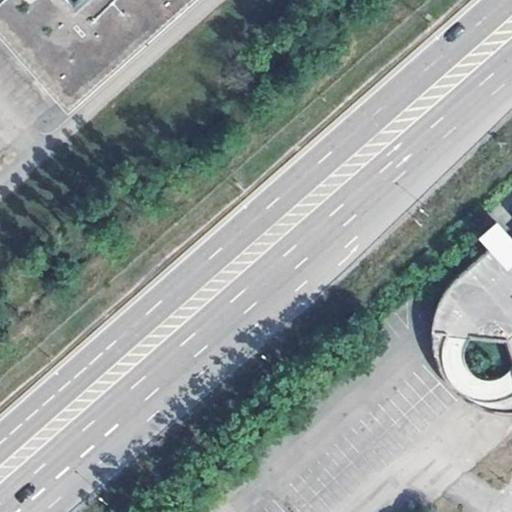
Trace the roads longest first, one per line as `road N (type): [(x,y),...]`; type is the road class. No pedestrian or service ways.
road 1 (secondary): [(4,511),(511,67)]
road 2 (secondary): [(504,0),(0,443)]
